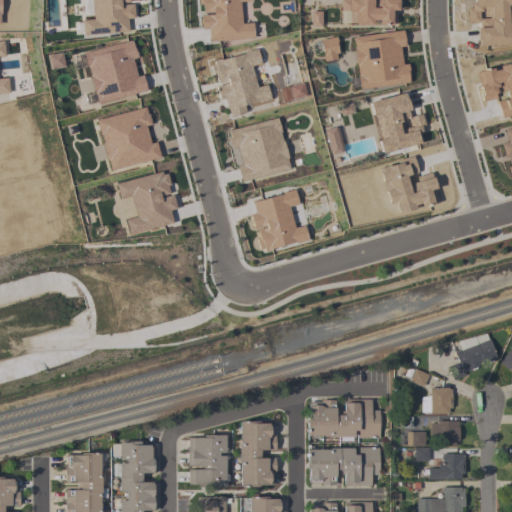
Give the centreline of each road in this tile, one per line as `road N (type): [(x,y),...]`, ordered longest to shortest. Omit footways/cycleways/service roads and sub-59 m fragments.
road 1 (residential): [(234,283),(161,0)]
road 2 (residential): [(511,210),(255,287),(234,283)]
road 3 (residential): [(481,219),(447,97),(434,0)]
road 4 (residential): [(168,432),(304,391),(381,390)]
